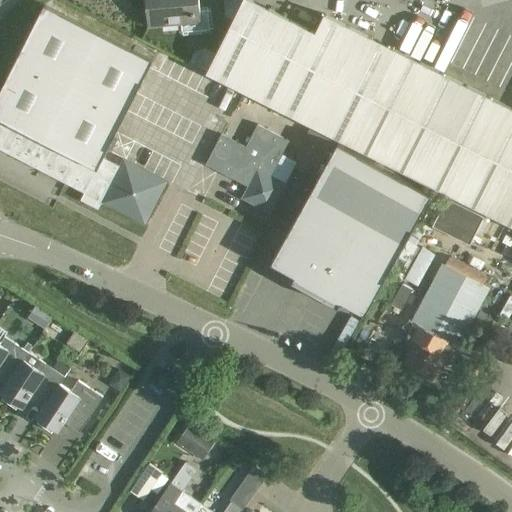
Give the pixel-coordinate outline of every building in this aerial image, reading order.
[(145,0),(148,26),(178,23),(179,32),(182,34),(209,32),(213,29),(211,10),(208,7),(199,7),(198,0),(145,0)] [(511,107),(324,13),(315,31),(253,0),(242,0),(206,73),(511,225),(511,107)] [(233,18),(241,0),(225,0),(225,14),(233,18)] [(44,5),(0,92),(0,148),(83,191),(86,184),(104,193),(100,200),(145,223),(167,181),(124,158),(120,166),(102,157),(152,60),(44,5)] [(221,133),(205,164),(234,179),(236,175),(250,182),(242,197),(271,212),(285,184),(271,176),(289,140),(257,124),(245,146),(221,133)] [(364,314),(432,193),(339,141),(271,263),(295,276),(293,281),(338,306),(340,301),(364,314)] [(447,197),(432,224),(469,243),(483,215),(447,197)] [(388,276),(400,282),(419,248),(416,246),(422,235),(414,230),(388,276)] [(433,380),(446,356),(451,358),(485,292),(483,291),(486,285),(483,283),(487,275),(452,256),(450,260),(448,259),(445,265),(443,265),(407,335),(416,340),(403,364),(433,380)] [(37,304),(28,318),(44,329),(53,315),(37,304)] [(2,395),(29,354),(4,338),(0,343),(0,376),(9,382),(1,394),(2,395)] [(37,418),(64,377),(40,361),(35,369),(24,362),(29,354),(2,395),(4,396),(1,400),(16,410),(18,406),(21,408),(29,396),(44,406),(36,418),(37,418)] [(119,369),(108,384),(120,393),(131,378),(119,369)] [(64,377),(37,418),(39,420),(37,424),(51,433),(54,429),(57,431),(65,419),(81,430),(102,398),(77,381),(70,392),(60,385),(65,378),(64,377)] [(189,423),(176,442),(202,460),(216,442),(189,423)] [(511,461),(511,459),(511,435),(500,453),(511,461)] [(143,499),(163,470),(149,460),(129,489),(143,499)] [(195,511),(202,504),(183,490),(197,470),(185,461),(169,485),(150,511),(195,511)] [(240,511),(243,508),(231,500),(222,511),(213,511),(202,504),(195,511),(240,511)]
